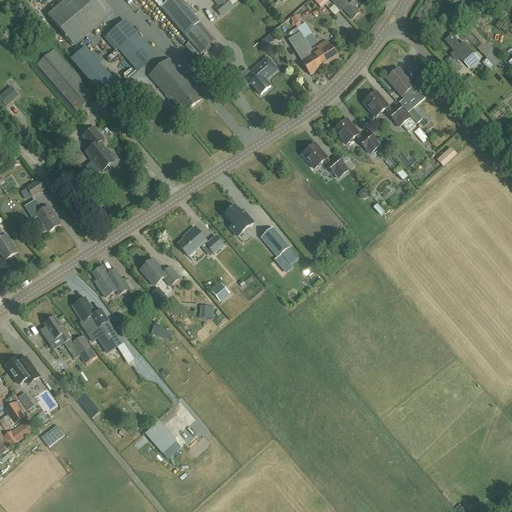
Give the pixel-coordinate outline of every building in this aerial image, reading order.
[(74,47),(113,13),(101,0),(66,0),(48,15),(74,47)] [(181,0),(168,0),(161,6),(185,34),(187,33),(203,52),(216,41),(199,22),(200,21),(181,0)] [(227,0),(223,0),(219,4),(226,12),(233,6),(227,0)] [(311,0),(307,5),(316,15),(322,10),(313,0),(311,0)] [(330,0),(338,8),(340,6),(351,19),(359,12),(355,7),(360,3),(357,0),(330,0)] [(479,1),(473,7),(477,11),(483,4),(479,1)] [(297,26),(303,19),(297,13),(290,19),(297,26)] [(138,72),(152,59),(122,24),(107,37),(138,72)] [(309,75),(322,67),(338,58),(330,45),(327,40),(316,47),(319,52),(314,54),(305,39),(312,35),(305,24),(289,34),(291,37),(289,39),(302,61),(302,62),(309,75)] [(459,47),(456,42),(457,41),(452,35),(445,41),(455,52),(451,55),(454,59),(458,55),(464,62),(474,54),(464,42),(459,47)] [(488,60),(486,62),(491,70),(502,63),(487,41),(479,47),(488,60)] [(85,48),(71,60),(104,98),(117,86),(85,48)] [(77,111),(93,98),(53,51),(38,64),(77,111)] [(186,113),(203,98),(170,58),(149,76),(169,100),(170,99),(176,105),(178,103),(186,113)] [(277,71),(267,59),(249,74),(254,80),(250,83),(261,96),(271,88),(265,81),(277,71)] [(399,69),(386,79),(404,101),(400,104),(407,112),(406,113),(416,125),(421,121),(412,109),(421,101),(411,90),(414,87),(399,69)] [(135,95),(124,83),(115,91),(125,103),(135,95)] [(156,94),(150,87),(143,92),(150,100),(156,94)] [(8,89),(0,96),(0,99),(6,106),(18,96),(14,92),(12,94),(8,89)] [(503,89),(492,95),(496,101),(506,95),(503,89)] [(399,127),(401,125),(408,132),(415,126),(398,106),(391,111),(388,107),(389,107),(376,92),(363,103),(376,118),(386,109),(389,113),(388,114),(399,127)] [(370,154),(380,146),(369,133),(362,139),(359,135),(359,134),(347,120),(334,131),(346,146),(356,137),(360,141),(359,141),(370,154)] [(82,137),(87,142),(92,149),(86,153),(101,172),(109,166),(110,168),(119,161),(112,154),(110,155),(100,143),(104,140),(94,128),(82,137)] [(414,133),(423,144),(428,139),(419,129),(414,133)] [(337,179),(348,170),(337,158),(330,163),(327,159),(327,158),(316,145),(303,156),(315,170),(325,161),(328,165),(327,166),(337,179)] [(450,148),(437,161),(443,168),(457,155),(450,148)] [(382,153),(384,160),(391,158),(389,151),(382,153)] [(400,166),(397,169),(403,176),(406,173),(400,166)] [(33,197),(45,190),(39,181),(27,188),(33,197)] [(404,187),(393,196),(398,201),(409,192),(404,187)] [(360,192),(358,197),(362,201),(367,200),(369,195),(365,191),(360,192)] [(33,220),(38,217),(43,226),(40,228),(40,229),(42,233),(43,233),(47,231),(48,233),(60,225),(48,207),(42,211),(35,200),(25,207),(33,220)] [(385,213),(377,204),(373,208),(380,217),(385,213)] [(235,207),(224,216),(230,223),(227,225),(236,236),(238,238),(246,230),(254,224),(243,211),(240,214),(235,207)] [(187,256),(206,240),(196,228),(188,235),(189,237),(179,245),(187,256)] [(273,229),(261,239),(278,259),(275,261),(286,274),(292,268),(290,267),(281,256),(289,249),(273,229)] [(6,235),(3,238),(0,234),(1,233),(0,230),(0,253),(4,260),(17,252),(6,235)] [(214,255),(224,246),(216,236),(205,245),(214,255)] [(170,286),(179,279),(171,269),(165,274),(154,261),(141,272),(155,288),(164,280),(170,286)] [(103,268),(92,274),(97,282),(95,283),(105,299),(116,292),(119,296),(127,291),(117,274),(110,278),(108,275),(103,268)] [(229,294),(221,284),(211,292),(220,302),(229,294)] [(85,299),(73,307),(83,323),(80,325),(92,343),(98,340),(107,354),(118,348),(123,344),(109,321),(108,322),(101,311),(95,314),(85,299)] [(210,307),(204,307),(201,306),(200,318),(209,319),(210,307)] [(44,325),(46,328),(40,332),(49,345),(54,342),(60,338),(64,343),(64,344),(64,343),(69,350),(74,347),(80,356),(85,364),(96,357),(82,338),(72,344),(70,340),(71,339),(67,332),(65,333),(55,318),(44,325)] [(155,336),(165,340),(168,331),(158,327),(155,336)] [(40,378),(31,365),(26,359),(20,363),(17,358),(6,366),(19,386),(26,381),(29,385),(40,378)] [(170,375),(165,370),(160,374),(161,374),(159,376),(164,380),(165,379),(170,375)] [(14,404),(5,410),(15,424),(24,418),(14,404)] [(0,457),(11,449),(10,448),(36,430),(30,420),(12,433),(11,432),(4,437),(5,438),(4,439),(3,438),(0,433),(0,457)] [(159,426),(146,437),(162,455),(175,444),(159,426)] [(57,427),(41,438),(49,448),(64,436),(57,427)] [(38,438),(30,441),(32,448),(40,445),(38,438)] [(175,444),(162,455),(167,460),(179,449),(175,444)] [(501,497),(504,502),(511,498),(508,493),(501,497)]
